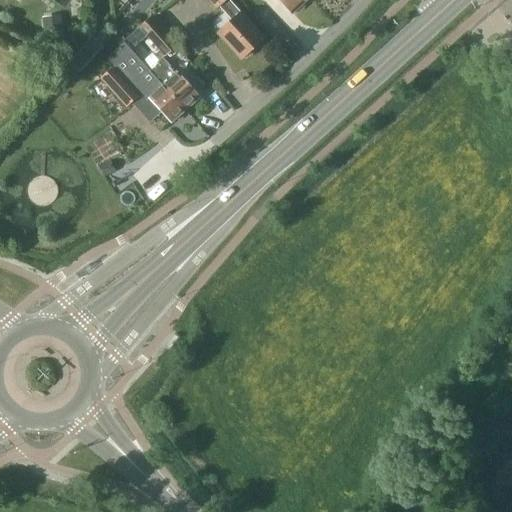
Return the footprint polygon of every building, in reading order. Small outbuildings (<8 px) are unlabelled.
[(279,0),(291,13),(304,0),(279,0)] [(263,38),(239,12),(231,19),(226,13),(211,26),(217,32),(241,58),(263,38)] [(166,55),(175,47),(150,19),(141,26),(166,55)] [(94,37),(71,61),(80,68),(101,44),(94,37)] [(140,94),(144,98),(146,101),(150,98),(171,122),(185,110),(163,86),(149,69),(124,41),(108,60),(112,65),(113,66),(102,77),(127,105),(140,94)] [(163,86),(185,110),(199,97),(177,73),(163,57),(149,69),(163,86)] [(88,85),(103,103),(109,98),(94,80),(88,85)] [(63,103),(48,118),(54,125),(69,109),(63,103)] [(110,161),(99,166),(103,176),(115,170),(110,161)]
